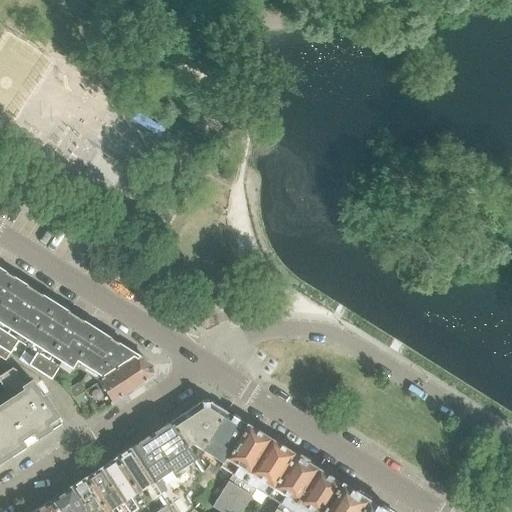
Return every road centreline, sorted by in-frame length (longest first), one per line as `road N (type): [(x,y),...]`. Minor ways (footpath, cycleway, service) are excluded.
road 1 (residential): [(436,511),(203,365)]
road 2 (residential): [(0,500),(203,365)]
road 3 (residential): [(203,365),(0,237)]
